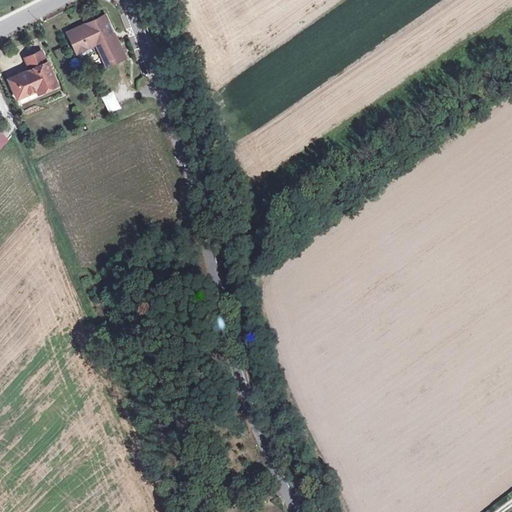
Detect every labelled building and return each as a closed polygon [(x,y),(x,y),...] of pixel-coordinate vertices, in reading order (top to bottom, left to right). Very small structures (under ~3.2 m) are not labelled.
[(107,34),(111,32),(103,13),(64,31),(74,51),(93,42),(104,65),(121,57),(115,43),(112,44),(107,34)] [(112,44),(115,43),(116,43),(111,32),(107,34),(112,44)] [(29,69),(7,78),(16,98),(36,89),(37,92),(55,84),(40,51),(24,58),(29,69)] [(109,114),(120,109),(113,92),(101,98),(109,114)] [(265,494),(269,501),(273,498),(269,491),(265,494)]
